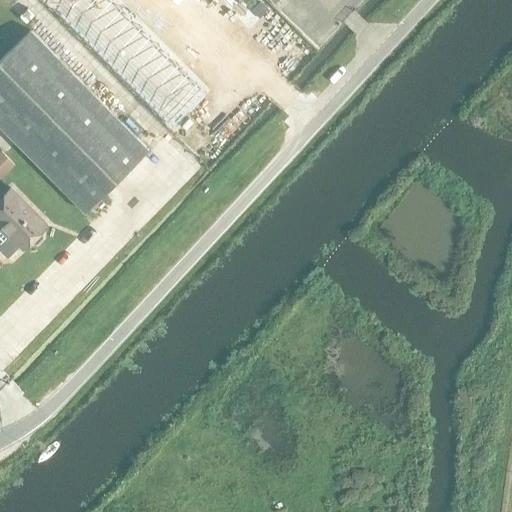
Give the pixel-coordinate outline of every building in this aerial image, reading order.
[(205,93),(113,0),(60,0),(53,8),(171,127),(205,93)] [(222,0),(251,27),(269,7),(261,0),(222,0)] [(0,125),(86,212),(148,150),(30,30),(0,60),(0,125)] [(3,150),(0,152),(0,175),(1,177),(16,162),(3,150)] [(0,248),(9,258),(20,247),(22,249),(29,243),(30,244),(36,244),(42,238),(42,232),(41,231),(47,224),(12,189),(0,200),(0,248)]
